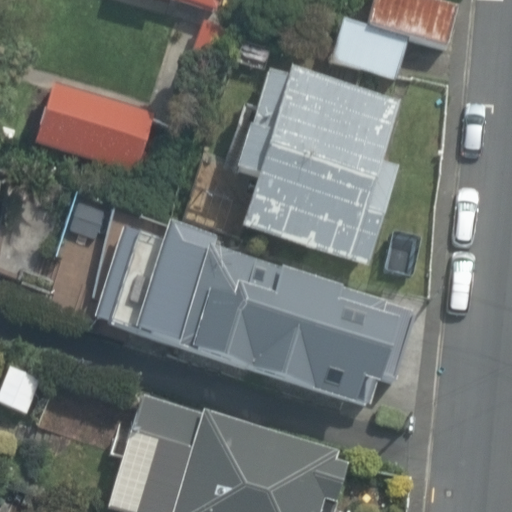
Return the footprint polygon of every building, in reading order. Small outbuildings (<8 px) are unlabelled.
[(456,7),(426,0),(376,0),(370,26),(343,18),(330,65),(401,83),(413,39),(446,48),(456,7)] [(288,84),(274,79),(244,169),(268,177),(251,226),(371,266),(403,169),(389,164),(409,103),(295,64),(288,84)] [(159,119),(55,91),(39,150),(143,178),(159,119)] [(0,303),(66,322),(96,214),(0,187),(0,303)] [(410,311),(214,249),(181,351),(358,407),(367,380),(387,386),(410,311)] [(0,411),(12,415),(8,428),(43,438),(58,382),(0,366),(0,411)] [(202,421),(144,404),(114,505),(138,511),(321,511),(325,498),(338,502),(349,464),(340,461),(343,451),(205,411),(202,421)]
